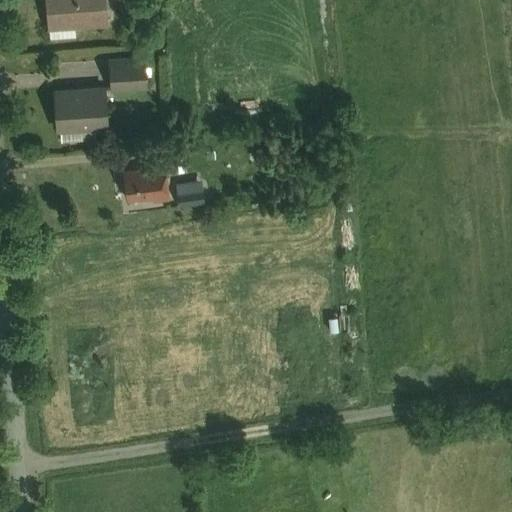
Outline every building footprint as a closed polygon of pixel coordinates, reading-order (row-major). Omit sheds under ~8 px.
[(49,0),(51,26),(113,21),(111,0),(49,0)] [(152,55),(114,58),(116,86),(155,83),(152,55)] [(114,85),(57,89),(61,127),(117,123),(114,85)] [(173,163),(128,169),(132,198),(153,196),(153,199),(177,196),(173,163)] [(208,200),(205,176),(180,179),(182,203),(208,200)]
